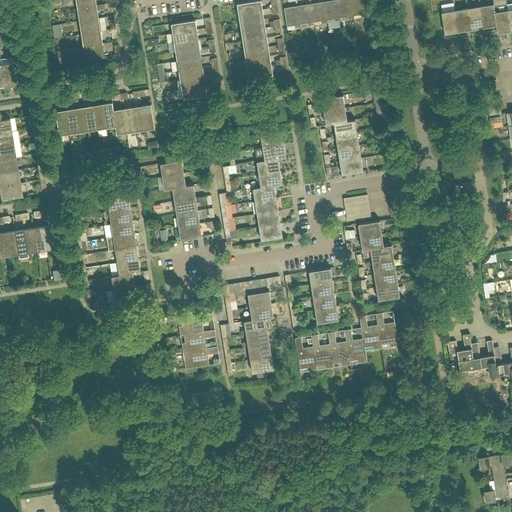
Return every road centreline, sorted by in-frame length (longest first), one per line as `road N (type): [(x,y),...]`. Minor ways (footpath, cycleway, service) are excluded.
road 1 (residential): [(185,267),(311,248),(326,236),(321,204),(335,188),(428,173)]
road 2 (residential): [(511,336),(487,332),(478,321),(467,265),(488,231),(476,164)]
